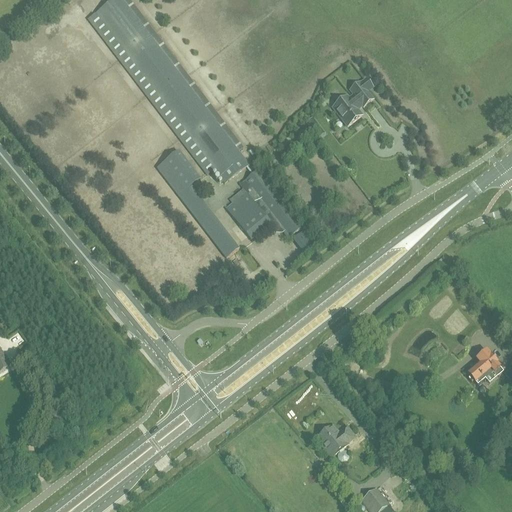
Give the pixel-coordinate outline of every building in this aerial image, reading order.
[(249,166),(121,0),(115,0),(95,16),(225,185),(249,166)] [(333,109),(348,128),(362,117),(357,110),(362,106),(364,108),(373,101),(360,84),(351,92),(354,96),(349,100),(348,98),(333,109)] [(325,135),(313,120),(306,125),(318,140),(321,138),(325,135)] [(240,186),(246,194),(226,210),(251,242),(277,221),(285,231),(282,233),(288,240),(304,227),(277,193),(260,172),(240,186)] [(179,198),(205,232),(226,260),(240,251),(193,188),(179,198)] [(0,374),(11,368),(0,350),(0,374)] [(498,378),(503,374),(496,366),(497,365),(493,360),(495,358),(493,356),(490,358),(486,354),(478,361),(482,365),(469,376),(470,379),(468,380),(471,384),(473,382),(477,387),(493,373),(498,378)] [(334,457),(351,443),(348,439),(345,442),(338,433),(334,437),(329,430),(317,440),(327,454),(330,451),(334,457)] [(410,478),(403,469),(398,472),(406,481),(410,478)] [(393,511),(394,511),(390,507),(376,490),(362,502),(369,511),(393,511)]
